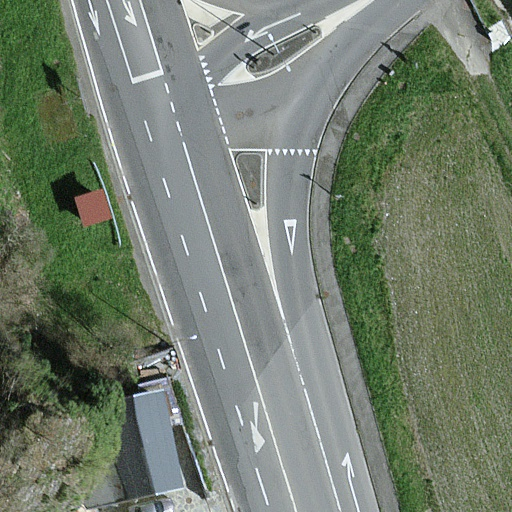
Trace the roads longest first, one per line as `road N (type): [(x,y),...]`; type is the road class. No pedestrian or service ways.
road 1 (tertiary): [(357,511),(312,347),(286,208),(291,151),(308,103)]
road 2 (primary): [(176,137),(291,511)]
road 3 (tertiary): [(306,0),(161,90)]
road 4 (tertiary): [(176,137),(308,103)]
road 5 (tertiary): [(308,103),(382,0)]
